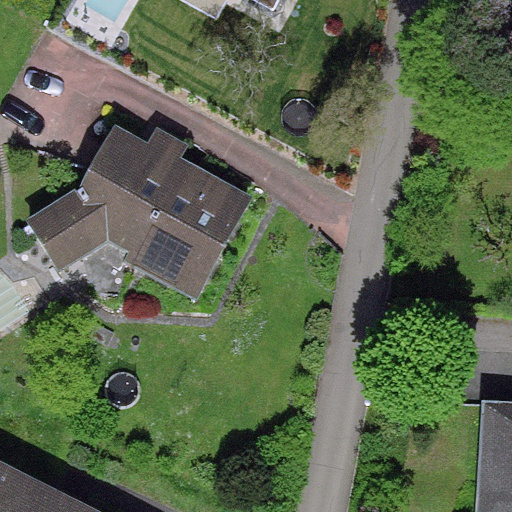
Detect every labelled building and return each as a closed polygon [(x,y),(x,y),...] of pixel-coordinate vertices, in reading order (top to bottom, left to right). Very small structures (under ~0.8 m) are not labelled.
[(246,0),(268,12),(274,0),(246,0)] [(511,50),(511,7),(499,5),(491,46),(511,50)] [(172,170),(180,154),(163,145),(153,165),(111,142),(79,201),(30,232),(28,229),(26,230),(56,278),(58,277),(56,273),(103,244),(130,258),(123,271),(126,272),(128,269),(190,302),(188,306),(190,307),(243,209),(172,170)] [(511,511),(511,420),(485,419),(479,511),(511,511)] [(60,511),(47,505),(44,509),(0,487),(0,511),(60,511)]
